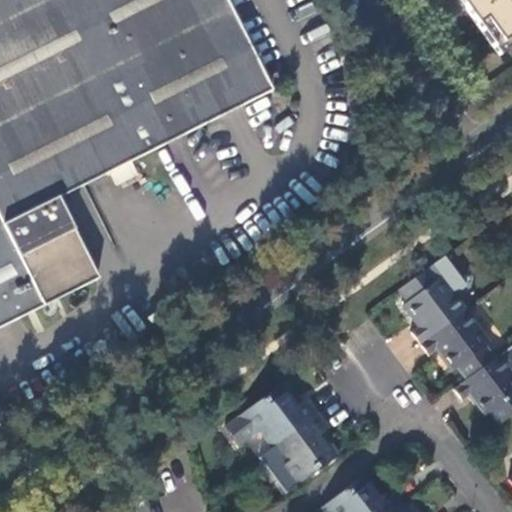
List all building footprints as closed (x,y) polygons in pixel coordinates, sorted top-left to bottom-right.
[(0,0),(0,331),(98,283),(59,201),(273,95),(226,0),(0,0)] [(511,0),(455,0),(475,28),(483,22),(500,46),(511,37),(511,0)] [(429,269),(400,291),(409,303),(403,307),(419,328),(412,334),(421,345),(467,311),(479,302),(455,270),(443,279),(443,278),(438,282),(429,269)] [(467,311),(421,345),(430,357),(437,353),(452,373),(458,370),(467,381),(499,357),(467,311)] [(467,381),(454,391),(463,403),(471,398),(486,417),(491,414),(500,426),(511,417),(511,374),(499,357),(467,381)] [(258,433),(271,451),(315,418),(304,404),(292,413),(289,408),(292,406),(280,389),(238,419),(251,437),(258,433)] [(0,426),(10,422),(0,399),(0,426)] [(315,418),(271,451),(283,467),(277,472),(291,490),(332,461),(319,444),(316,446),(313,442),(326,433),(315,418)] [(238,419),(222,432),(236,451),(252,438),(251,437),(238,419)] [(0,449),(20,436),(9,424),(0,430),(0,449)] [(366,477),(323,508),(326,511),(394,511),(401,507),(390,492),(377,502),(373,497),(378,493),(366,477)]
